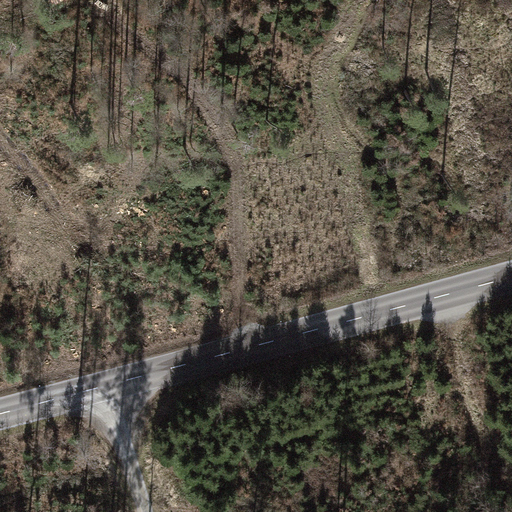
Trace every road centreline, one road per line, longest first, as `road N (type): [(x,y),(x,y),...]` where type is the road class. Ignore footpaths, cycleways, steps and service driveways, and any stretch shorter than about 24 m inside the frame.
road 1 (secondary): [(511,275),(0,402)]
road 2 (track): [(141,511),(103,375)]
